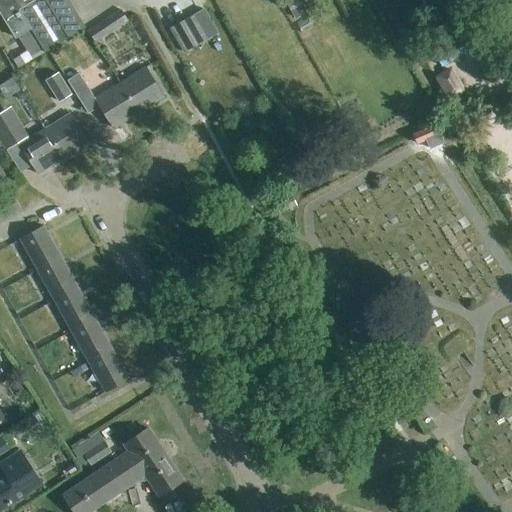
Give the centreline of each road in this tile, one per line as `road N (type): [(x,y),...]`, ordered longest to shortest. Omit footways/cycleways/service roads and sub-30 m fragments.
road 1 (residential): [(263,509),(102,221),(105,192),(168,150)]
road 2 (residential): [(301,494),(381,459),(398,460),(410,484),(409,503),(397,511)]
